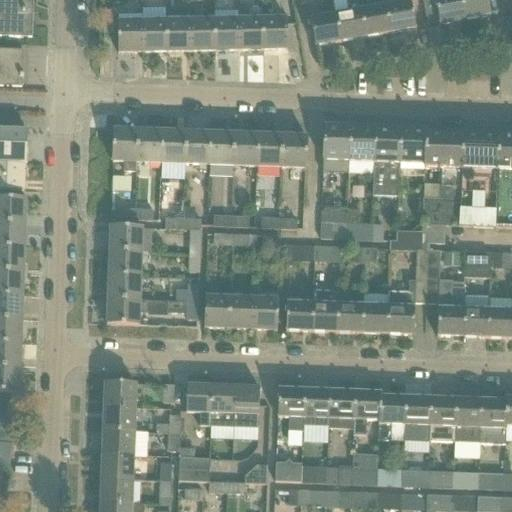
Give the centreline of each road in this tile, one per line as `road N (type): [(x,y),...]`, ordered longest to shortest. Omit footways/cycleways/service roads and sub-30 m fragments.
road 1 (residential): [(50,355),(511,374)]
road 2 (residential): [(511,112),(58,91)]
road 3 (residential): [(50,355),(58,91)]
road 4 (residential): [(47,511),(50,355)]
